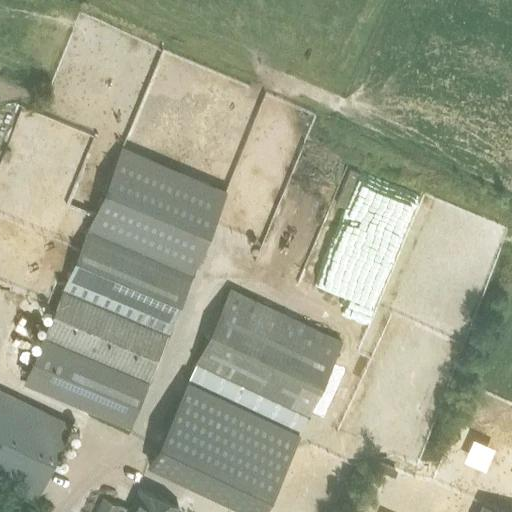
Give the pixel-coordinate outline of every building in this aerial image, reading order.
[(20,127),(31,128),(32,117),(45,118),(46,104),(21,102),(20,127)] [(287,217),(326,231),(354,158),(335,151),(340,138),(310,126),(261,255),(293,268),(295,260),(286,257),(290,245),(278,241),(287,217)] [(104,182),(90,219),(199,260),(214,220),(231,176),(122,135),(104,182)] [(382,297),(410,222),(389,214),(366,278),(363,277),(390,203),(372,196),(340,282),(382,297)] [(0,263),(25,266),(29,237),(0,232),(0,263)] [(190,370),(303,424),(342,339),(229,286),(190,370)] [(51,312),(22,380),(128,425),(158,356),(51,312)] [(190,370),(168,417),(281,470),(303,424),(190,370)] [(0,480),(36,498),(72,422),(0,387),(0,480)] [(260,511),(281,470),(168,417),(145,464),(248,511),(260,511)] [(129,507),(102,494),(93,511),(173,511),(178,504),(139,485),(129,507)] [(478,511),(507,511),(483,502),(478,511)]
